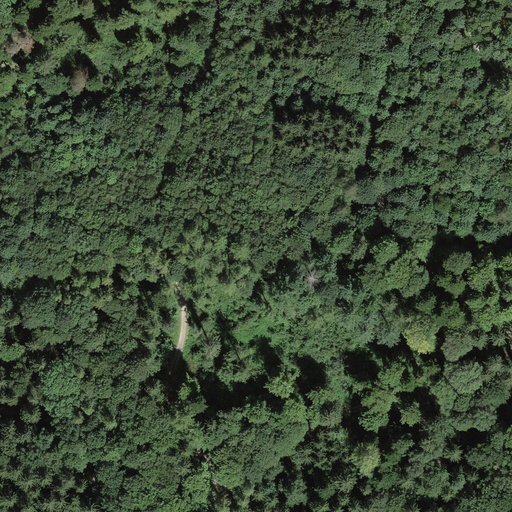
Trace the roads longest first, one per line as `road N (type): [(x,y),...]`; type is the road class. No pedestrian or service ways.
road 1 (track): [(187,511),(244,470),(210,449),(183,418),(174,374),(186,305),(167,223),(173,149),(210,50),(214,0)]
road 2 (track): [(511,354),(483,312),(401,255),(391,233),(373,149),(388,0)]
road 3 (track): [(244,470),(332,417),(382,403),(423,422),(473,511)]
road 4 (track): [(0,248),(116,481),(144,511)]
